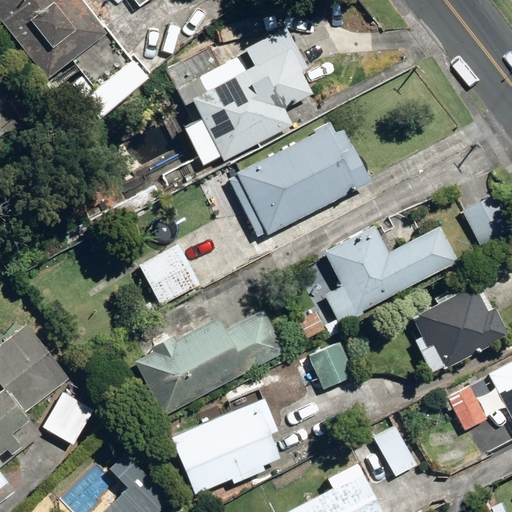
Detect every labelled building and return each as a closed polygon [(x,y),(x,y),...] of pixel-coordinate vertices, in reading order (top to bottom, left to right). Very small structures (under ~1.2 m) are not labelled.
[(0,0),(0,26),(40,81),(99,37),(71,0),(0,0)] [(219,163),(289,128),(279,109),(307,95),(274,32),(238,50),(240,55),(215,68),(175,88),(169,91),(179,109),(187,105),(189,109),(183,111),(187,120),(193,117),(196,123),(180,130),(199,167),(216,158),(219,163)] [(215,68),(205,49),(165,69),(175,88),(215,68)] [(263,238),(366,186),(339,132),(331,136),(326,127),(231,174),(232,177),(225,181),(254,238),(261,234),(263,238)] [(511,217),(499,192),(463,210),(482,247),(511,231),(511,217)] [(338,318),(341,322),(457,261),(439,226),(389,252),(375,225),(325,252),(342,285),(326,294),(338,318)] [(198,286),(176,245),(136,267),(157,308),(198,286)] [(439,369),(440,371),(503,338),(489,310),(481,314),(467,288),(407,319),(417,338),(410,342),(416,353),(415,353),(427,375),(439,369)] [(132,363),(160,418),(283,354),(260,310),(222,330),(216,319),(172,342),(170,337),(146,349),(149,354),(132,363)] [(322,327),(328,338),(340,332),(341,322),(338,318),(322,327)] [(65,381),(21,326),(0,343),(0,392),(19,417),(65,381)] [(336,343),(305,357),(320,390),(351,375),(336,343)] [(511,361),(484,376),(511,427),(511,361)] [(484,419),(465,385),(443,397),(462,431),(484,419)] [(0,392),(0,466),(36,438),(19,417),(0,392)] [(70,446),(90,410),(61,394),(41,429),(70,446)] [(260,400),(166,440),(190,497),(228,481),(230,486),(262,473),(259,467),(275,461),(265,437),(274,433),(260,400)] [(392,430),(371,442),(392,479),(413,467),(392,430)] [(101,511),(157,511),(168,502),(122,454),(105,471),(124,491),(101,511)] [(285,511),(377,511),(353,465),(322,481),(327,491),(285,511)]
